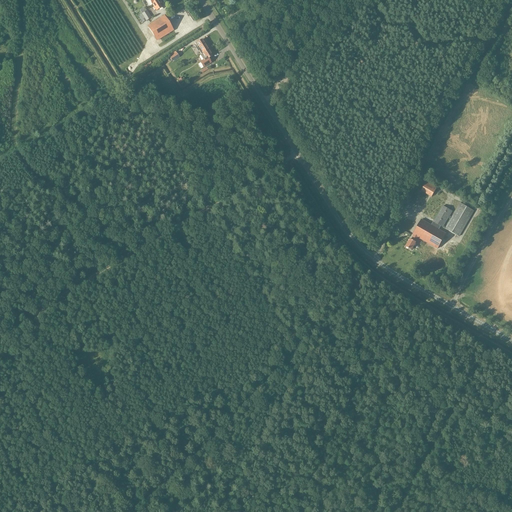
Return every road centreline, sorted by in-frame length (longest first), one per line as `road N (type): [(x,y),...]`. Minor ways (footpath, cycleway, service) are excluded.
road 1 (unclassified): [(511,341),(358,244),(200,0)]
road 2 (track): [(60,0),(119,93),(158,70),(179,95),(231,76),(292,170)]
road 3 (track): [(119,260),(96,225),(17,155),(18,0)]
road 4 (track): [(0,357),(28,347),(45,306),(238,189)]
road 5 (track): [(371,0),(385,21),(427,44),(491,43)]
road 6 (track): [(263,100),(333,0)]
